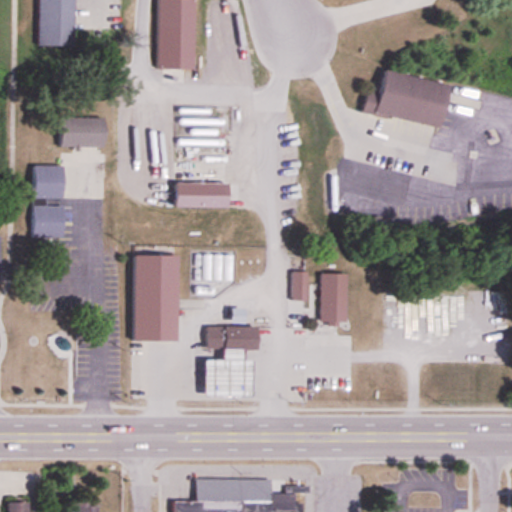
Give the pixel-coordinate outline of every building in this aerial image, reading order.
[(36,0),(37,47),(74,47),(74,0),(36,0)] [(194,70),(194,0),(156,0),(156,69),(194,70)] [(441,84),(377,71),(372,94),(362,92),(358,112),(432,128),(441,84)] [(60,147),(104,147),(104,117),(60,117),(60,147)] [(62,166),(31,166),(31,238),(62,238),(62,166)] [(228,183),(175,183),(175,208),(228,208),(228,183)] [(133,342),(177,342),(177,255),(133,255),(133,342)] [(320,324),(345,324),(345,274),(320,274),(320,324)] [(243,349),(257,349),(257,326),(206,325),(206,348),(221,348),(243,349)] [(243,349),(221,348),(221,359),(203,359),(203,395),(251,396),(251,359),(243,359),(243,349)] [(169,511),(299,511),(299,502),(289,502),(290,492),(307,492),(307,482),(284,482),(284,478),(191,476),(190,499),(170,499),(169,511)] [(7,504),(6,511),(29,511),(30,503),(7,504)] [(99,511),(99,503),(65,503),(65,511),(99,511)]
